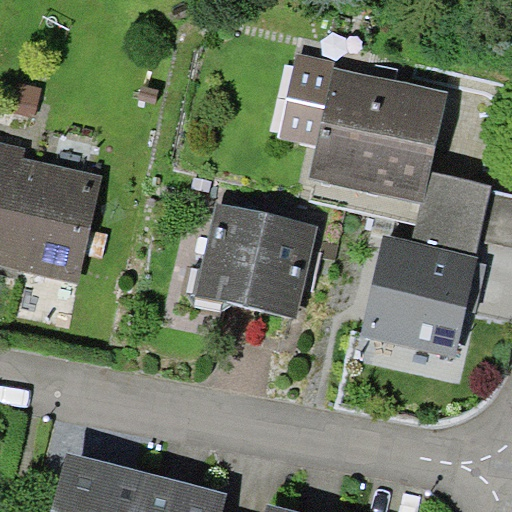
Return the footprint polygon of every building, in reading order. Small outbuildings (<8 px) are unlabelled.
[(426,204),(449,92),(335,69),(313,181),(426,204)] [(0,155),(0,261),(75,277),(96,175),(0,155)] [(295,319),(315,227),(216,205),(195,297),(295,319)] [(384,240),(363,331),(452,352),(473,260),(384,240)] [(131,511),(141,476),(61,456),(46,511),(131,511)] [(217,511),(221,497),(141,476),(131,511),(217,511)]
